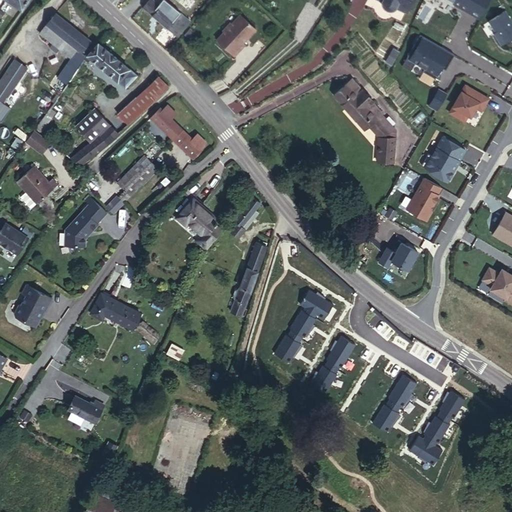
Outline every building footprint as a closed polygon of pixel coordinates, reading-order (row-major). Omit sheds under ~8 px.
[(17,11),(24,0),(12,0),(9,5),(17,11)] [(173,31),(184,17),(178,12),(175,16),(155,0),(147,0),(143,5),(173,31)] [(195,2),(192,0),(175,0),(188,11),(195,2)] [(412,0),(384,0),(383,3),(388,11),(395,12),(400,10),(407,13),(412,0)] [(452,0),(452,1),(476,16),(485,0),(452,0)] [(498,42),(511,32),(511,22),(502,8),(486,19),(495,32),(493,34),(498,42)] [(87,41),(52,14),(36,35),(49,45),(46,49),(51,54),(54,50),(63,57),(72,47),(79,52),(87,41)] [(242,39),(253,28),(241,16),(234,16),(230,21),(228,20),(221,28),(221,30),(216,35),(234,53),(245,42),(242,39)] [(178,35),(189,21),(184,17),(173,31),(178,35)] [(442,63),(449,51),(417,32),(403,55),(421,65),(419,68),(431,75),(439,61),(442,63)] [(133,76),(93,45),(78,64),(83,67),(88,63),(122,90),(133,76)] [(58,86),(80,56),(73,51),(51,81),(58,86)] [(4,102),(27,67),(14,58),(0,79),(0,119),(1,120),(11,107),(4,102)] [(126,123),(166,87),(156,76),(116,112),(126,123)] [(382,112),(353,78),(334,95),(364,129),(368,125),(371,128),(384,117),(381,114),(382,112)] [(484,97),(461,83),(444,111),(460,120),(463,114),(466,115),(471,106),(477,109),(484,97)] [(422,107),(430,112),(440,96),(432,91),(422,107)] [(161,114),(167,107),(162,103),(156,110),(161,114)] [(166,119),(172,112),(167,107),(161,114),(166,119)] [(88,144),(110,125),(95,109),(74,127),(88,144)] [(153,123),(161,114),(156,110),(148,118),(153,123)] [(179,129),(166,119),(161,114),(153,123),(170,138),(179,129)] [(393,162),(394,128),(384,117),(371,128),(378,136),(376,161),(393,162)] [(78,165),(116,132),(110,125),(88,144),(68,159),(78,165)] [(201,149),(189,138),(179,129),(170,138),(192,158),(201,149)] [(38,152),(46,143),(29,130),(21,140),(38,152)] [(207,143),(194,132),(189,138),(201,149),(207,143)] [(428,171),(443,180),(461,148),(438,135),(427,154),(423,152),(416,163),(428,170),(428,171)] [(121,191),(148,162),(142,158),(117,187),(121,191)] [(129,198),(154,168),(148,162),(121,191),(129,198)] [(41,198),(55,186),(49,178),(44,182),(30,165),(10,183),(20,195),(14,201),(25,212),(30,207),(40,219),(51,210),(41,198)] [(436,186),(420,176),(401,207),(422,219),(427,210),(425,209),(434,193),(433,192),(436,186)] [(116,196),(121,191),(117,187),(101,205),(105,208),(116,196)] [(129,198),(121,191),(116,196),(124,205),(129,198)] [(114,216),(124,205),(116,196),(105,208),(114,216)] [(254,210),(259,204),(252,197),(232,221),(236,225),(239,228),(254,210)] [(94,224),(103,212),(89,200),(85,205),(63,231),(63,247),(83,247),(83,236),(88,230),(89,231),(95,225),(94,224)] [(220,230),(197,207),(180,224),(189,233),(192,230),(206,244),(220,230)] [(237,236),(257,213),(254,210),(239,228),(236,225),(231,231),(237,236)] [(488,233),(511,247),(511,217),(501,211),(488,233)] [(27,236),(5,222),(0,228),(0,242),(16,253),(27,236)] [(381,246),(373,260),(383,265),(387,258),(403,267),(413,250),(396,241),(390,251),(381,246)] [(260,265),(266,249),(256,244),(228,312),(239,318),(260,265)] [(499,298),(511,306),(511,272),(510,276),(496,268),(494,272),(484,266),(477,278),(487,284),(485,287),(500,296),(499,298)] [(43,310),(51,297),(23,281),(18,290),(24,293),(20,302),(16,302),(12,310),(13,314),(33,325),(39,315),(37,314),(38,311),(43,310)] [(282,361),(285,356),(293,343),(294,342),(293,341),(296,335),(298,336),(298,335),(306,322),(309,317),(308,316),(310,313),(317,318),(326,303),(302,288),(293,303),(298,306),(296,309),(295,308),(283,327),(284,328),(281,334),(279,333),(267,352),(282,361)] [(133,329),(141,312),(102,293),(90,316),(101,321),(105,315),(133,329)] [(159,334),(141,321),(135,327),(154,342),(159,334)] [(298,335),(300,336),(308,324),(306,322),(298,335)] [(334,334),(330,339),(324,349),(319,358),(321,358),(317,364),(315,363),(311,370),(305,380),(304,382),(318,391),(330,372),(329,371),(332,365),(334,366),(349,343),(334,334)] [(293,343),(285,356),(287,357),(295,345),(293,343)] [(379,430),(382,424),(390,412),(391,410),(390,410),(393,404),(395,405),(396,403),(404,391),(409,381),(395,372),(380,396),(382,397),(378,403),(376,402),(364,421),(379,430)] [(401,447),(411,453),(419,458),(425,462),(434,448),(426,443),(428,440),(430,441),(441,422),(440,421),(444,415),(445,416),(457,397),(443,388),(441,390),(435,399),(431,407),(432,408),(429,413),(427,413),(422,420),(416,430),(415,431),(417,432),(415,435),(410,432),(401,447)] [(406,392),(404,391),(396,403),(397,404),(406,392)] [(95,425),(105,407),(95,402),(92,407),(75,398),(69,411),(95,425)] [(382,424),(384,425),(393,413),(390,412),(382,424)] [(104,470),(116,447),(109,443),(97,466),(104,470)] [(118,511),(89,500),(84,511),(118,511)]
